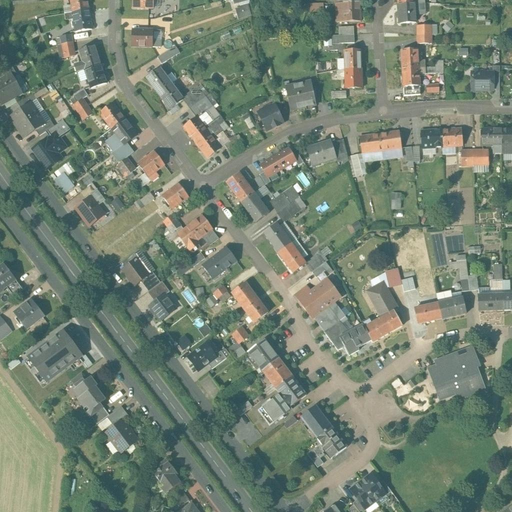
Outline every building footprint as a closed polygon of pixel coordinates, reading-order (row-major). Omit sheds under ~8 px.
[(87,0),(70,0),(72,12),(88,10),(87,0)] [(152,0),(132,0),(132,8),(152,8),(152,0)] [(343,3),(335,4),(336,23),(361,22),(360,3),(343,3)] [(415,4),(398,5),(399,24),(416,23),(415,4)] [(249,5),(236,8),(238,20),(252,16),(249,5)] [(88,10),(72,12),(75,32),(91,30),(88,10)] [(437,26),(416,26),(417,44),(432,44),(431,37),(438,36),(437,26)] [(354,27),(339,28),(339,36),(354,35),(354,27)] [(152,30),(132,29),(132,47),(151,47),(152,30)] [(154,33),(155,47),(162,47),(162,32),(154,33)] [(71,35),(60,37),(62,45),(72,43),(72,41),(72,42),(71,35)] [(72,43),(62,45),(64,58),(75,56),(72,43)] [(94,46),(78,51),(82,63),(75,66),(77,73),(85,70),(100,65),(94,46)] [(158,57),(162,64),(180,53),(176,46),(158,57)] [(418,49),(401,50),(402,69),(424,67),(424,61),(418,62),(418,49)] [(360,51),(345,51),(345,70),(361,69),(360,51)] [(100,65),(85,70),(91,88),(106,83),(100,65)] [(12,67),(1,72),(5,79),(11,75),(13,79),(17,76),(12,67)] [(424,67),(402,69),(403,87),(419,86),(420,86),(419,75),(425,74),(424,67)] [(170,84),(159,69),(146,78),(157,94),(170,84)] [(345,70),(344,70),(345,89),(362,88),(361,69),(345,70)] [(492,74),(485,74),(484,72),(480,72),(478,74),(471,74),(471,90),(472,90),(474,92),(479,92),(481,90),(493,90),(493,78),(493,74),(492,74)] [(5,79),(0,81),(0,102),(1,106),(22,95),(13,79),(11,75),(5,79)] [(311,82),(285,88),(290,111),(315,105),(311,82)] [(427,93),(439,92),(439,83),(426,84),(427,93)] [(181,98),(170,84),(157,94),(169,110),(182,100),(181,98)] [(197,86),(181,98),(182,100),(189,109),(205,97),(197,86)] [(419,86),(403,87),(404,96),(420,95),(419,86)] [(83,90),(73,97),(74,98),(77,103),(83,99),(82,99),(87,97),(83,90)] [(33,95),(17,103),(21,109),(31,103),(31,104),(36,100),(33,95)] [(205,97),(189,109),(195,118),(196,118),(197,119),(212,107),(205,97)] [(77,103),(73,105),(77,112),(86,105),(83,99),(77,103)] [(267,133),(285,124),(273,100),(255,110),(267,133)] [(31,103),(10,117),(17,127),(38,114),(31,104),(31,103)] [(113,104),(100,114),(112,129),(125,120),(113,104)] [(86,105),(77,112),(83,120),(92,114),(86,105)] [(38,114),(17,127),(24,138),(35,131),(45,124),(38,114)] [(223,122),(219,116),(214,120),(218,126),(223,122)] [(195,118),(183,127),(195,143),(218,126),(214,120),(204,128),(197,119),(196,118),(195,118)] [(50,120),(45,124),(35,131),(39,136),(54,127),(50,120)] [(125,120),(112,129),(123,145),(137,135),(125,120)] [(218,126),(195,143),(207,159),(220,150),(213,139),(227,128),(223,122),(218,126)] [(511,128),(501,129),(502,154),(511,153),(511,128)] [(462,129),(441,130),(442,147),(442,148),(463,147),(462,129)] [(501,129),(481,129),(481,146),(493,146),(493,154),(502,154),(501,129)] [(101,137),(104,143),(115,136),(111,130),(101,137)] [(441,130),(421,132),(422,148),(442,147),(441,130)] [(399,132),(379,134),(381,151),(401,149),(399,132)] [(55,134),(33,150),(47,170),(58,162),(55,159),(56,155),(66,148),(55,134)] [(379,134),(359,137),(361,154),(381,151),(379,134)] [(242,148),(235,136),(228,140),(230,143),(225,146),(230,156),(242,148)] [(343,140),(336,142),(338,148),(340,155),(346,153),(343,140)] [(331,141),(306,149),(309,158),(312,157),(314,165),(336,159),(333,150),(331,141)] [(109,145),(104,147),(107,155),(112,153),(109,145)] [(122,146),(112,153),(116,159),(126,152),(122,146)] [(406,162),(420,161),(420,146),(405,147),(406,162)] [(346,153),(340,155),(338,148),(333,150),(336,159),(337,164),(342,162),(343,164),(348,161),(347,158),(348,158),(346,153)] [(295,161),(289,150),(275,158),(281,169),(295,161)] [(472,151),(460,151),(461,166),(473,166),(472,151)] [(488,151),(472,151),(473,166),(480,166),(480,171),(487,171),(487,166),(488,166),(488,151)] [(154,153),(138,165),(148,178),(164,166),(154,153)] [(275,158),(261,166),(268,177),(281,169),(275,158)] [(126,159),(117,166),(125,177),(135,170),(126,159)] [(54,180),(66,194),(76,186),(64,172),(54,180)] [(254,194),(239,174),(227,184),(241,203),(254,194)] [(92,184),(80,194),(83,199),(96,190),(92,184)] [(178,185),(162,196),(172,210),(188,198),(178,185)] [(298,198),(291,188),(283,193),(290,204),(298,198)] [(283,193),(272,201),(280,212),(290,204),(283,193)] [(392,209),(401,209),(402,193),(392,193),(392,209)] [(149,194),(140,201),(144,206),(153,199),(149,194)] [(269,215),(254,194),(241,203),(256,224),(269,215)] [(90,198),(76,208),(89,226),(97,220),(96,218),(102,213),(90,198)] [(118,198),(111,203),(117,211),(124,206),(118,198)] [(305,207),(298,198),(290,204),(297,213),(305,207)] [(280,212),(277,214),(283,223),(297,213),(290,204),(280,212)] [(172,215),(164,222),(168,227),(177,221),(172,215)] [(184,230),(178,234),(179,235),(190,250),(198,244),(197,241),(202,237),(212,230),(212,229),(202,216),(184,230)] [(177,221),(168,227),(172,233),(181,227),(177,221)] [(277,225),(264,234),(279,254),(291,244),(277,225)] [(181,227),(172,233),(170,234),(173,239),(179,235),(178,234),(184,230),(181,227)] [(212,230),(202,237),(209,246),(219,239),(212,230)] [(306,264),(291,244),(279,254),(294,274),(306,264)] [(226,248),(202,266),(212,280),(236,262),(226,248)] [(134,253),(121,263),(125,268),(136,259),(136,260),(137,259),(134,253)] [(200,253),(189,262),(194,268),(205,259),(200,253)] [(317,255),(308,262),(310,265),(308,266),(313,273),(322,266),(324,264),(317,255)] [(460,269),(462,292),(478,290),(477,275),(468,276),(466,255),(456,256),(457,262),(450,263),(451,270),(460,269)] [(125,268),(121,270),(134,287),(140,282),(148,276),(148,275),(136,260),(136,259),(125,268)] [(324,264),(322,266),(326,271),(330,268),(326,263),(324,264)] [(4,266),(0,268),(0,292),(2,291),(1,290),(6,287),(15,280),(4,266)] [(322,266),(313,273),(317,278),(326,271),(322,266)] [(398,269),(385,273),(389,288),(402,285),(398,269)] [(160,283),(152,272),(148,275),(148,276),(140,282),(148,293),(160,283)] [(15,280),(6,287),(14,297),(23,290),(15,279),(15,280)] [(329,280),(300,302),(313,319),(314,318),(325,333),(340,321),(332,312),(329,307),(333,304),(341,297),(329,280)] [(245,283),(232,294),(243,309),(256,299),(245,283)] [(396,306),(383,283),(367,292),(381,318),(394,312),(394,311),(392,312),(391,309),(396,306)] [(222,287),(213,294),(217,299),(226,293),(222,287)] [(410,289),(403,291),(407,305),(413,304),(410,289)] [(511,295),(503,296),(503,311),(511,310),(511,295)] [(503,296),(478,297),(479,311),(503,311),(503,296)] [(256,299),(243,309),(254,323),(267,313),(256,299)] [(462,299),(438,304),(442,320),(465,315),(462,299)] [(31,300),(14,313),(25,328),(26,328),(25,327),(35,319),(37,322),(44,317),(31,300)] [(438,304),(414,309),(417,325),(442,320),(438,304)] [(345,317),(338,307),(336,309),(332,312),(340,321),(345,317)] [(374,322),(364,328),(372,341),(373,343),(383,337),(402,326),(394,312),(381,318),(374,322)] [(0,337),(10,330),(0,317),(0,337)] [(340,321),(325,333),(338,351),(345,347),(340,338),(349,334),(340,321)] [(348,331),(352,328),(347,321),(343,324),(348,331)] [(364,328),(363,326),(349,334),(340,338),(345,347),(350,356),(359,351),(358,349),(372,341),(364,328)] [(241,329),(232,335),(239,344),(248,338),(241,329)] [(65,331),(27,358),(46,384),(84,357),(65,331)] [(183,350),(192,344),(185,335),(176,341),(183,350)] [(279,360),(265,341),(248,353),(263,372),(265,370),(279,360)] [(206,344),(188,358),(198,371),(216,358),(206,344)] [(245,353),(241,348),(233,354),(237,359),(245,353)] [(472,348),(435,362),(437,366),(428,369),(440,401),(456,395),(458,400),(485,390),(476,368),(479,367),(477,361),(472,348)] [(279,360),(265,370),(275,383),(272,385),(276,390),(292,377),(279,360)] [(79,374),(70,381),(74,386),(83,379),(79,374)] [(292,377),(276,390),(282,397),(278,400),(279,401),(273,406),(280,415),(306,395),(292,377)] [(96,386),(90,378),(85,382),(83,379),(74,386),(76,389),(73,391),(79,399),(78,400),(90,416),(101,408),(99,405),(105,401),(95,387),(96,386)] [(248,402),(236,411),(240,417),(252,407),(248,402)] [(271,402),(262,410),(271,422),(280,415),(273,406),(271,402)] [(109,416),(107,418),(114,427),(122,421),(128,416),(121,407),(109,416)] [(332,429),(316,407),(301,418),(318,439),(332,429)] [(101,408),(90,416),(97,425),(107,418),(109,416),(108,415),(107,416),(101,408)] [(280,415),(271,422),(275,427),(276,429),(283,424),(286,422),(280,415)] [(286,422),(283,424),(286,429),(297,421),(294,416),(286,422)] [(122,421),(114,427),(105,434),(121,454),(138,441),(122,421)] [(271,422),(259,431),(263,436),(275,427),(271,422)] [(332,429),(318,439),(321,444),(308,454),(318,468),(324,464),(320,459),(325,456),(323,453),(324,452),(323,450),(324,449),(332,459),(347,448),(332,429)] [(178,476),(168,463),(153,474),(156,478),(151,483),(154,488),(160,483),(162,486),(161,487),(166,494),(180,484),(175,477),(178,476)] [(378,485),(371,475),(361,483),(375,502),(385,495),(385,494),(378,485)] [(391,492),(383,481),(378,485),(385,494),(385,495),(386,496),(391,492)] [(375,502),(361,483),(350,490),(357,500),(364,510),(375,502)] [(172,511),(189,500),(182,492),(174,502),(171,510),(170,511),(172,511)] [(364,510),(357,500),(352,504),(358,511),(364,511),(366,511),(364,510)] [(198,511),(191,502),(178,511),(198,511)]
